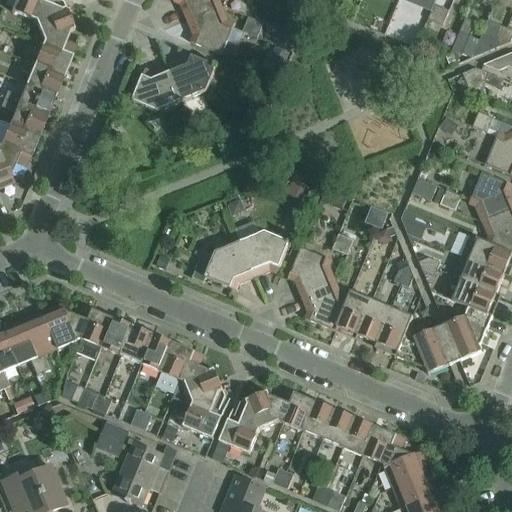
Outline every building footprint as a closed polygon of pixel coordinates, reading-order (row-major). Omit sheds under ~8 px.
[(16,0),(11,13),(31,22),(39,3),(51,8),(54,0),(16,0)] [(43,43),(42,47),(72,59),(76,49),(65,44),(69,34),(74,32),(62,4),(64,0),(63,0),(54,0),(51,8),(39,3),(31,22),(35,23),(43,43)] [(174,0),(173,4),(180,6),(186,22),(221,8),(220,5),(229,2),(228,0),(174,0)] [(288,1),(284,0),(273,0),(270,8),(282,13),(288,1)] [(441,9),(434,6),(428,21),(435,24),(441,9)] [(228,23),(221,8),(186,22),(193,37),(190,44),(221,57),(234,25),(228,23)] [(443,27),(449,12),(441,9),(435,24),(443,27)] [(248,19),(245,26),(260,32),(263,25),(248,19)] [(459,34),(467,37),(473,22),(465,19),(459,34)] [(260,32),(245,26),(242,33),(257,40),(260,32)] [(286,26),(279,44),(292,48),(299,30),(286,26)] [(500,49),(508,30),(500,27),(495,38),(500,49)] [(511,44),(511,40),(511,32),(508,30),(500,49),(511,44)] [(42,47),(33,67),(63,79),(72,59),(42,47)] [(167,68),(182,103),(206,93),(217,68),(185,55),(182,62),(167,68)] [(508,69),(511,70),(511,61),(504,58),(484,66),(498,73),(508,69)] [(33,67),(25,87),(55,99),(63,79),(33,67)] [(157,113),(182,103),(167,68),(152,74),(145,72),(132,103),(157,113)] [(491,76),(476,69),(464,75),(470,90),(483,95),(491,76)] [(7,94),(4,101),(47,119),(55,99),(25,87),(20,99),(7,94)] [(47,119),(4,101),(1,109),(14,114),(9,127),(39,139),(47,119)] [(493,120),(479,114),(476,121),(490,127),(493,120)] [(476,121),(472,129),(487,135),(490,127),(476,121)] [(30,159),(39,139),(9,127),(0,147),(30,159)] [(485,166),(511,177),(511,134),(505,138),(498,135),(485,166)] [(15,165),(26,170),(30,159),(0,147),(0,146),(0,190),(13,185),(10,177),(15,165)] [(482,223),(511,211),(511,197),(511,194),(511,190),(511,186),(482,174),(469,206),(476,208),(482,223)] [(446,192),(443,199),(458,205),(461,198),(446,192)] [(443,199),(440,207),(455,213),(458,205),(443,199)] [(511,211),(482,223),(488,238),(486,244),(486,245),(511,256),(511,257),(511,211)] [(433,223),(430,231),(445,237),(448,229),(433,223)] [(240,244),(255,280),(270,273),(277,276),(290,245),(265,234),(240,244)] [(332,251),(340,254),(346,239),(338,236),(332,251)] [(511,256),(486,245),(486,244),(478,241),(470,238),(462,259),(504,276),(511,257),(511,256)] [(353,242),(346,239),(340,254),(347,257),(353,242)] [(255,280),(240,244),(215,255),(205,280),(236,293),(239,286),(255,280)] [(294,283),(301,299),(336,284),(329,269),(332,262),(301,249),(288,281),(294,283)] [(453,278),(461,282),(496,296),(504,276),(462,259),(453,278)] [(429,260),(418,264),(437,271),(440,264),(429,260)] [(418,264),(423,274),(434,279),(437,271),(418,264)] [(401,287),(409,268),(399,272),(394,284),(401,287)] [(409,290),(414,278),(409,268),(401,287),(409,290)] [(496,296),(461,282),(452,303),(468,309),(469,308),(488,316),(488,315),(496,296)] [(342,299),(336,284),(301,299),(307,314),(305,321),(336,334),(338,329),(337,329),(348,302),(347,301),(342,299)] [(351,293),(347,301),(348,302),(337,329),(338,329),(357,337),(372,302),(351,293)] [(392,310),(372,302),(357,337),(377,345),(392,310)] [(42,314),(58,352),(82,342),(94,312),(83,307),(79,318),(67,313),(63,305),(42,314)] [(493,317),(488,315),(488,316),(469,308),(468,309),(464,319),(439,329),(454,365),(482,354),(479,347),(481,346),(493,317)] [(413,319),(392,310),(377,345),(396,353),(397,354),(405,335),(406,335),(413,319)] [(94,312),(82,342),(101,350),(114,320),(94,312)] [(42,314),(22,322),(48,386),(54,380),(44,357),(58,352),(42,314)] [(121,358),(134,328),(114,320),(101,350),(121,358)] [(22,322),(2,331),(18,368),(31,363),(37,378),(40,376),(46,389),(48,386),(22,322)] [(141,367),(154,337),(134,328),(121,358),(141,367)] [(416,339),(406,335),(405,335),(397,354),(396,353),(394,358),(423,370),(425,369),(428,376),(454,365),(439,329),(416,339)] [(0,331),(0,381),(4,391),(11,389),(4,373),(18,368),(2,331),(0,331)] [(161,375),(174,345),(154,337),(141,367),(161,375)] [(181,383),(194,353),(174,345),(161,375),(181,383)] [(215,404),(226,409),(230,400),(226,399),(214,371),(210,373),(199,368),(204,357),(194,353),(181,383),(185,385),(193,405),(191,408),(210,416),(215,404)] [(89,386),(99,362),(85,357),(76,381),(89,386)] [(79,389),(74,403),(81,406),(86,392),(79,389)] [(236,403),(233,412),(244,417),(240,428),(258,436),(260,432),(279,424),(283,425),(295,395),(285,391),(281,402),(270,397),(268,393),(240,405),(236,403)] [(48,394),(37,398),(39,407),(51,403),(48,394)] [(283,425),(303,434),(315,404),(295,395),(283,425)] [(98,414),(104,399),(99,397),(93,412),(98,414)] [(113,403),(104,399),(98,414),(107,417),(113,403)] [(210,416),(191,408),(183,429),(213,441),(226,409),(215,404),(210,416)] [(303,434),(323,442),(335,412),(315,404),(303,434)] [(244,417),(233,412),(219,444),(249,456),(258,436),(240,428),(244,417)] [(323,442),(343,450),(355,420),(335,412),(323,442)] [(139,429),(144,416),(139,414),(134,427),(139,429)] [(144,416),(139,429),(148,432),(153,419),(144,416)] [(343,450),(363,458),(375,428),(355,420),(343,450)] [(129,434),(106,425),(97,447),(120,456),(129,434)] [(363,458),(383,467),(395,437),(375,428),(363,458)] [(405,441),(395,437),(383,467),(392,490),(430,475),(421,454),(413,457),(401,452),(405,441)] [(169,473),(177,453),(166,448),(163,457),(133,445),(112,496),(142,509),(158,468),(169,473)] [(27,511),(30,511),(57,511),(68,508),(52,469),(20,482),(18,477),(3,483),(14,511),(27,511)] [(280,488),(286,474),(281,472),(279,477),(269,473),(266,483),(280,488)] [(296,478),(286,474),(280,488),(290,492),(296,478)] [(401,510),(438,495),(430,475),(392,490),(401,510)] [(256,511),(266,490),(235,477),(221,511),(256,511)] [(313,497),(316,483),(303,481),(301,495),(313,497)] [(320,505),(326,491),(320,488),(314,503),(320,505)] [(342,511),(347,499),(326,491),(320,505),(337,511),(342,511)] [(401,511),(444,511),(438,495),(401,510),(401,511)]
